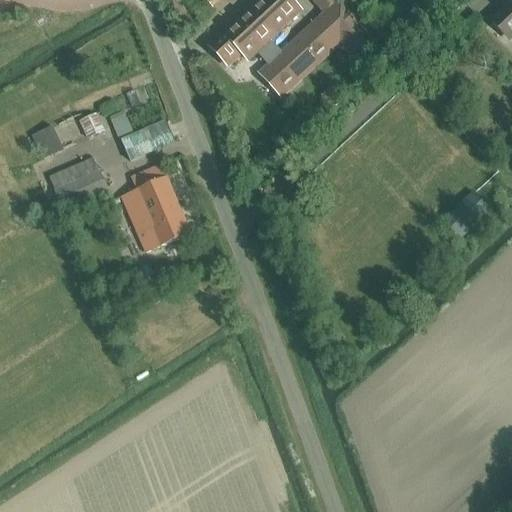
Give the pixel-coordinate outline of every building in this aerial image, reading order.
[(213,11),(224,0),(202,0),(207,4),(213,11)] [(248,61),(250,64),(267,49),(270,46),(267,43),(300,13),(287,0),(265,0),(212,50),(227,68),(242,55),(248,61)] [(308,0),(325,18),(261,76),(282,99),(340,45),(355,62),(378,41),(342,2),(340,0),(308,0)] [(511,0),(505,6),(508,9),(494,23),(510,39),(511,36),(511,0)] [(325,120),(347,98),(334,85),(312,108),(325,120)] [(126,113),(113,119),(122,140),(136,134),(126,113)] [(105,133),(96,116),(80,124),(89,142),(105,133)] [(124,140),(132,162),(178,144),(170,122),(124,140)] [(58,128),(35,134),(42,159),(65,152),(58,128)] [(109,194),(100,174),(94,161),(49,180),(56,193),(64,213),(109,194)] [(191,237),(161,167),(132,180),(137,193),(122,200),(146,255),(191,237)] [(475,195),(441,224),(460,246),(486,223),(492,230),(499,223),(475,195)]
